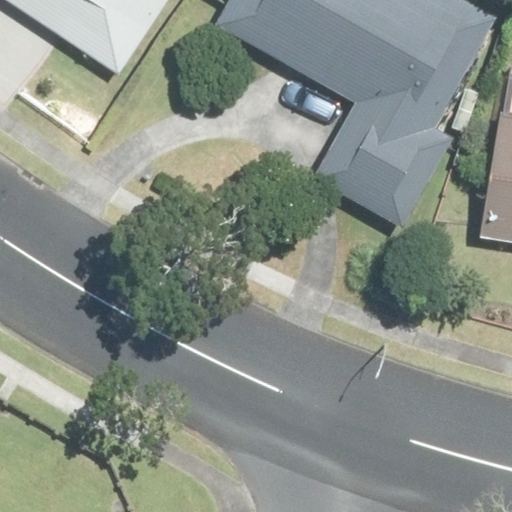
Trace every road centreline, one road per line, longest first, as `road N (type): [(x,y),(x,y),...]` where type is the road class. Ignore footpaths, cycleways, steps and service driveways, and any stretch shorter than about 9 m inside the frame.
road 1 (tertiary): [(345,422),(152,323),(0,223)]
road 2 (tertiary): [(511,466),(345,422)]
